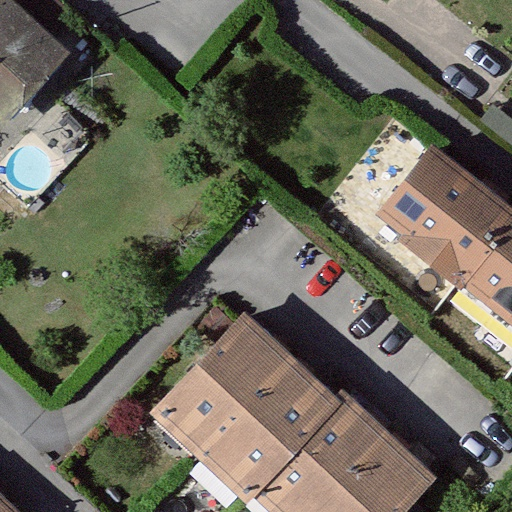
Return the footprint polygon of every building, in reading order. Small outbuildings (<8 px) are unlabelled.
[(71,47),(21,0),(0,0),(0,118),(1,120),(71,47)] [(511,149),(511,118),(499,107),(482,127),(511,151),(511,149)] [(511,205),(419,136),(364,210),(511,320),(511,205)] [(436,479),(240,312),(152,415),(266,511),(424,511),(415,504),(436,479)] [(17,511),(21,508),(0,488),(0,511),(17,511)]
